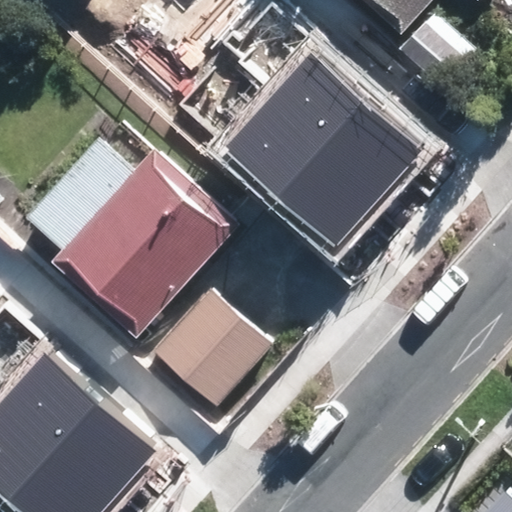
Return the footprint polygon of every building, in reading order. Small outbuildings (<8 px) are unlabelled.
[(375,0),(409,29),(434,0),(375,0)] [(483,48),(442,6),(406,41),(448,83),(483,48)] [(312,51),(226,146),(335,244),(421,150),(312,51)] [(145,162),(108,129),(36,211),(72,243),(145,162)] [(144,331),(247,216),(163,141),(145,162),(72,243),(60,257),(144,331)] [(278,339),(220,283),(158,346),(216,402),(278,339)] [(46,355),(0,403),(0,485),(28,511),(98,511),(153,455),(46,355)] [(511,511),(511,495),(511,494),(495,511),(511,511)]
